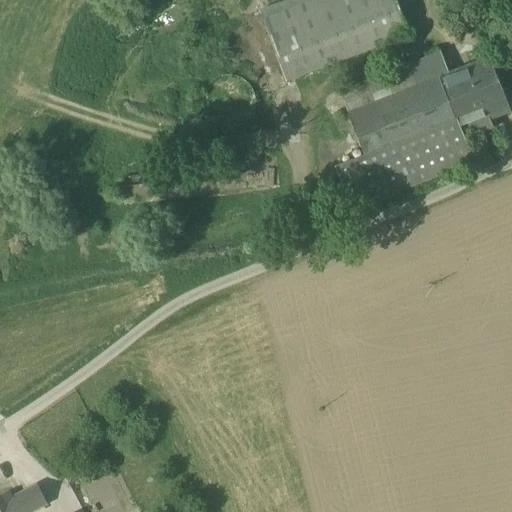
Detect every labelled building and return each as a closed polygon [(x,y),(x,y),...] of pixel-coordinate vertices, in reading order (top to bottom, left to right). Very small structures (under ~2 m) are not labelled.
[(395,0),(292,0),(260,12),(287,84),(410,37),(395,0)] [(441,54),(341,94),(349,116),(439,81),(450,76),(449,76),(441,54)] [(489,60),(449,76),(450,76),(439,81),(460,134),(465,142),(493,130),(490,122),(510,114),(489,60)] [(254,113),(256,103),(254,93),(248,84),(239,79),(229,77),(219,79),(211,85),(205,93),(203,103),(205,114),(211,122),(220,128),(230,130),(240,128),(248,122),(254,113)] [(439,81),(349,116),(366,160),(370,169),(460,134),(439,81)] [(460,134),(370,169),(366,160),(338,171),(354,211),(473,164),(465,142),(460,134)] [(37,486),(16,497),(24,511),(35,511),(47,506),(37,486)] [(24,511),(16,497),(12,499),(10,495),(0,500),(0,511),(24,511)]
